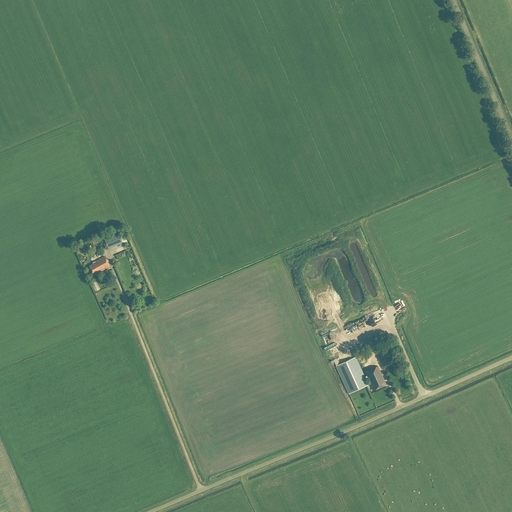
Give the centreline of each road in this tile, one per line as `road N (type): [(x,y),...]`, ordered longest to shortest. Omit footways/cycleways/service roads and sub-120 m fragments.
road 1 (unclassified): [(151,511),(511,357)]
road 2 (unclassified): [(511,139),(453,0)]
